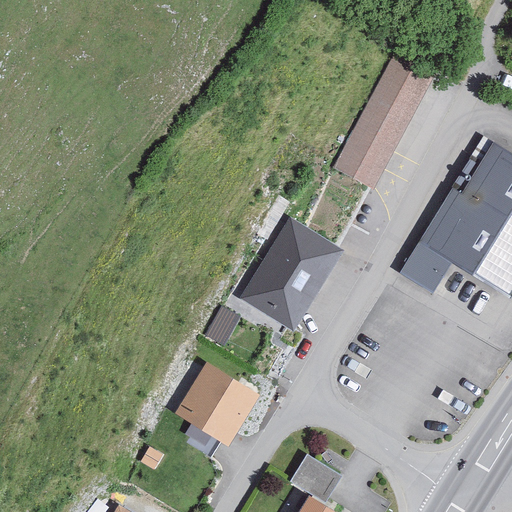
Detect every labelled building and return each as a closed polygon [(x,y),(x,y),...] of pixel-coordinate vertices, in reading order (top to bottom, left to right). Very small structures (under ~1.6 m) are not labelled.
[(425,80),(389,62),(336,169),(372,187),(425,80)] [(511,297),(511,155),(493,144),(461,196),(452,190),(400,274),(431,293),(451,261),(511,298),(511,297)] [(304,334),(347,253),(287,221),(244,301),(304,334)] [(221,303),(208,333),(226,341),(240,312),(221,303)] [(265,397),(211,363),(181,412),(235,445),(265,397)] [(295,482),(331,502),(345,477),(309,457),(295,482)] [(304,511),(342,511),(314,496),(304,511)]
